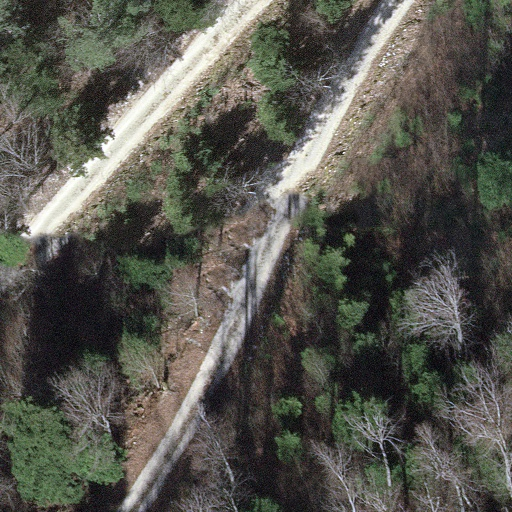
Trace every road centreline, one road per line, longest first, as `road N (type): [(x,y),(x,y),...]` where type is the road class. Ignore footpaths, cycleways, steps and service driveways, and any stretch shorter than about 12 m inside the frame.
road 1 (track): [(397,0),(151,480),(127,511)]
road 2 (track): [(0,279),(41,248),(255,0)]
